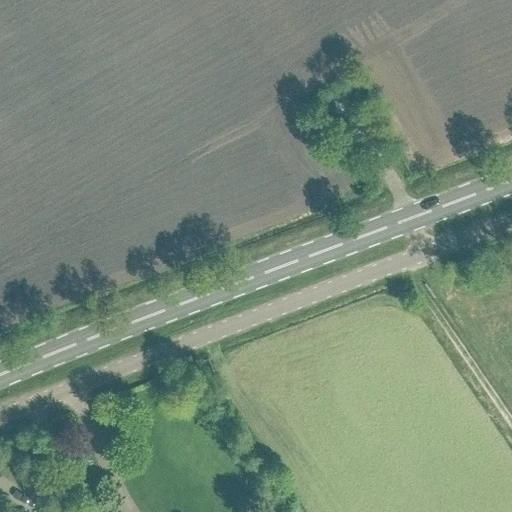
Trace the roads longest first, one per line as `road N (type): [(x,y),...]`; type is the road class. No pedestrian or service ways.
road 1 (unclassified): [(0,417),(511,221)]
road 2 (primary): [(511,179),(0,374)]
